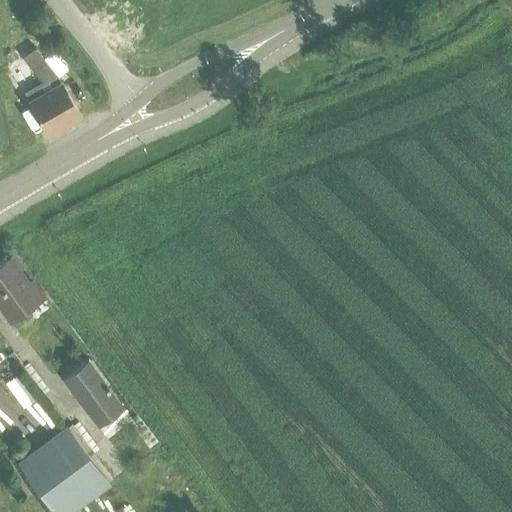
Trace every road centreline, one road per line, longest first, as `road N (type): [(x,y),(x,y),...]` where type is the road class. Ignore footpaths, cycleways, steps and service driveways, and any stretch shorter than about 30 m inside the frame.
road 1 (tertiary): [(304,23),(228,48),(165,81),(104,138)]
road 2 (tertiary): [(104,138),(212,94),(304,23)]
